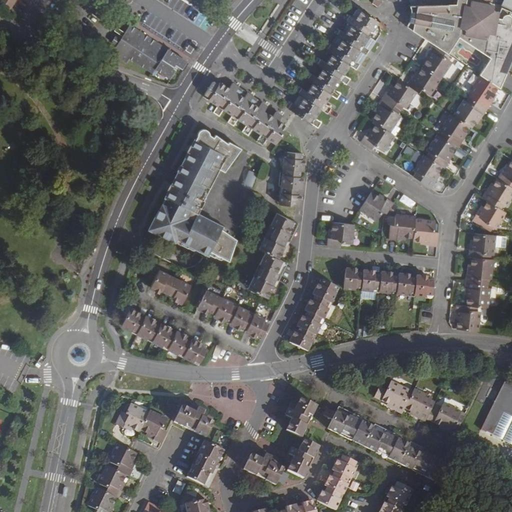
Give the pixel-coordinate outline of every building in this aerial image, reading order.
[(18,0),(0,0),(0,6),(10,13),(18,0)] [(505,75),(507,70),(511,58),(511,26),(511,25),(511,12),(502,8),(500,13),(493,12),(495,5),(491,3),(491,0),(456,0),(455,5),(415,5),(414,13),(413,23),(412,31),(425,39),(448,54),(459,37),(492,59),(481,75),(500,88),(505,75)] [(511,0),(505,0),(502,8),(511,12),(511,0)] [(293,102),(288,109),(320,130),(323,125),(318,121),(323,114),(328,117),(332,111),(327,108),(333,99),(338,102),(342,97),(337,93),(343,84),(348,88),(352,81),(347,78),(353,69),(358,73),(362,66),(367,59),(371,53),(377,44),(381,37),(380,37),(383,33),(376,20),(360,9),(356,7),(351,15),(347,20),(351,23),(343,34),(339,32),(336,37),(329,48),(326,52),(330,55),(324,64),(320,61),(316,67),(320,70),(316,76),(312,73),(307,80),(312,83),(306,91),(302,88),(297,95),(302,98),(297,105),(293,102)] [(163,55),(127,31),(109,58),(122,67),(125,64),(148,79),(151,75),(166,86),(172,77),(170,75),(172,72),(174,74),(179,66),(163,55)] [(435,47),(421,67),(442,80),(454,63),(446,57),(447,55),(435,47)] [(442,80),(421,67),(408,86),(419,93),(421,90),(431,97),(442,80)] [(500,88),(481,75),(469,93),(472,95),(470,98),(489,111),(499,96),(496,94),(500,88)] [(408,86),(398,79),(397,79),(383,99),(400,110),(402,107),(407,111),(419,93),(408,86)] [(214,84),(211,82),(204,95),(206,96),(208,98),(217,86),(214,84)] [(257,142),(262,145),(266,139),(275,145),(276,143),(279,144),(287,131),(277,125),(278,123),(282,117),(276,113),(271,121),(263,115),(268,107),(239,88),(231,83),(227,89),(226,91),(217,86),(208,98),(207,101),(216,107),(212,113),(218,117),(222,111),(231,117),(227,123),(233,126),(237,121),(245,126),(241,132),(247,136),(251,130),(260,136),(257,142)] [(489,111),(470,98),(468,101),(465,99),(453,116),(470,127),(473,129),(477,122),(480,125),(489,111)] [(400,110),(383,99),(371,117),(373,118),(371,121),(377,124),(391,134),(403,118),(397,114),(400,110)] [(470,127),(453,116),(450,114),(436,134),(456,147),(459,149),(469,135),(466,133),(470,127)] [(396,138),(391,134),(377,124),(372,132),(369,130),(360,142),(373,150),(375,148),(385,154),(396,138)] [(199,130),(199,131),(198,132),(198,133),(197,134),(197,135),(195,139),(190,147),(195,149),(192,155),(187,153),(174,178),(170,185),(175,188),(172,194),(167,192),(164,198),(165,198),(159,210),(158,209),(147,230),(199,256),(202,257),(203,258),(204,258),(205,257),(206,255),(216,261),(217,261),(218,260),(219,260),(220,259),(228,263),(235,242),(232,239),(225,234),(227,231),(195,214),(192,212),(196,206),(199,208),(203,202),(202,201),(218,170),(220,171),(224,164),(228,166),(240,148),(228,142),(226,144),(215,135),(212,138),(208,134),(208,133),(207,132),(206,131),(206,130),(205,130),(204,129),(203,129),(202,129),(201,129),(200,130),(199,130)] [(436,134),(423,154),(443,167),(446,169),(455,155),(453,153),(456,147),(436,134)] [(304,154),(301,154),(286,153),(285,159),(282,158),(281,170),(284,170),(299,172),(300,166),(303,166),(304,154)] [(415,173),(413,177),(432,190),(441,176),(439,174),(443,167),(423,154),(412,171),(415,173)] [(511,182),(511,159),(508,157),(495,178),(508,186),(511,182)] [(248,170),(241,186),(251,190),(257,174),(248,170)] [(302,172),(299,172),(284,170),(284,176),(281,176),(280,187),(283,188),(298,189),(298,183),(301,183),(302,172)] [(496,206),(508,186),(495,178),(492,184),(488,182),(479,196),(483,198),(496,206)] [(301,189),(298,189),(283,188),(282,194),(279,194),(277,205),(281,205),(296,207),(297,200),(300,201),(301,189)] [(372,190),(358,211),(376,223),(383,213),(386,215),(394,204),(372,190)] [(487,229),(500,209),(496,206),(483,198),(470,219),(487,229)] [(280,245),(292,221),(279,214),(276,213),(257,249),(265,253),(247,288),(267,299),(274,286),(271,285),(283,261),(277,258),(282,247),(280,245)] [(388,239),(413,242),(416,219),(416,216),(395,214),(394,226),(390,225),(388,239)] [(430,248),(437,249),(438,233),(433,232),(435,221),(416,219),(413,242),(419,242),(419,244),(430,246),(430,248)] [(298,224),(292,221),(280,245),(282,247),(286,248),(298,224)] [(355,225),(350,224),(332,222),(331,231),(328,231),(326,246),(341,248),(341,243),(352,245),(355,225)] [(493,259),(496,236),(473,234),(470,257),(493,259)] [(468,282),(490,284),(493,259),(470,257),(468,282)] [(274,286),(275,288),(288,263),(283,261),(271,285),(274,286)] [(162,292),(167,295),(175,277),(159,269),(149,290),(160,296),(162,292)] [(343,287),(342,293),(361,294),(363,272),(345,270),(343,287)] [(363,272),(361,294),(378,296),(381,274),(363,272)] [(381,274),(378,296),(396,298),(398,275),(381,274)] [(398,275),(396,298),(414,300),(416,277),(398,275)] [(175,277),(167,295),(172,297),(170,300),(182,306),(192,285),(175,277)] [(425,297),(431,298),(433,282),(427,281),(428,279),(416,277),(414,300),(425,301),(425,297)] [(330,303),(333,305),(339,294),(336,292),(338,288),(337,287),(322,280),(320,284),(317,283),(312,294),(314,295),(330,303)] [(478,308),(487,308),(490,284),(468,282),(464,306),(478,308)] [(210,313),(214,315),(223,297),(206,289),(195,310),(208,316),(210,313)] [(322,319),(325,320),(330,310),(327,308),(330,303),(314,295),(312,300),(310,299),(304,310),(306,311),(322,319)] [(214,315),(213,318),(224,323),(225,320),(230,322),(239,304),(223,297),(214,315)] [(230,322),(228,325),(239,331),(241,328),(246,330),(255,312),(239,304),(230,322)] [(455,329),(479,331),(481,313),(477,312),(478,308),(464,306),(458,306),(456,319),(455,329)] [(189,362),(200,363),(206,350),(201,347),(203,343),(130,307),(120,327),(189,362)] [(298,327),(314,335),(317,336),(322,326),(319,325),(322,319),(306,311),(304,316),(301,315),(295,326),(298,327)] [(258,335),(262,337),(268,324),(264,322),(266,317),(255,312),(246,330),(244,333),(256,339),(258,335)] [(287,342),(308,353),(314,342),(311,340),(314,335),(298,327),(296,332),(293,331),(287,342)] [(511,382),(504,382),(502,385),(481,429),(511,444),(511,382)] [(387,406),(386,408),(400,416),(403,410),(410,396),(406,394),(407,391),(391,383),(387,392),(378,388),(373,399),(387,406)] [(413,389),(410,396),(403,410),(410,413),(408,417),(423,424),(425,421),(432,406),(434,402),(430,400),(431,397),(413,389)] [(300,438),(316,406),(299,398),(292,411),(288,409),(285,416),(291,419),(285,430),(297,436),(300,438)] [(443,406),(434,402),(432,406),(440,411),(443,406)] [(140,430),(149,413),(131,404),(125,414),(121,413),(114,426),(121,430),(122,429),(124,426),(132,430),(138,433),(140,430)] [(440,411),(432,406),(425,421),(438,428),(436,430),(452,437),(463,415),(443,405),(443,406),(440,411)] [(423,475),(433,480),(434,479),(444,460),(409,444),(410,442),(398,436),(381,427),(379,430),(373,426),(374,424),(361,418),(338,406),(335,412),(331,419),(327,428),(338,434),(341,427),(352,433),(349,439),(375,452),(378,446),(388,451),(385,457),(410,469),(413,462),(424,468),(421,474),(423,475)] [(180,407),(173,422),(205,438),(212,422),(200,417),(203,411),(197,408),(194,414),(180,407)] [(331,419),(335,412),(327,408),(323,415),(331,419)] [(166,418),(150,410),(149,413),(140,430),(148,434),(155,437),(154,440),(153,441),(159,444),(166,431),(161,429),(166,418)] [(341,427),(338,434),(349,439),(352,433),(341,427)] [(293,456),(287,469),(302,477),(318,446),(303,439),(302,438),(297,449),(292,446),(288,454),(293,456)] [(186,478),(203,486),(212,467),(213,467),(215,462),(218,463),(223,451),(213,446),(203,441),(186,478)] [(130,450),(116,444),(108,459),(118,463),(115,469),(126,475),(129,476),(133,469),(132,468),(129,467),(133,459),(136,453),(130,450)] [(378,446),(375,452),(385,457),(388,451),(378,446)] [(272,455),(264,451),(262,456),(251,451),(242,469),(275,485),(276,482),(279,484),(282,482),(284,483),(288,475),(281,471),(283,469),(269,462),(269,460),(272,455)] [(315,500),(319,502),(335,510),(339,502),(337,501),(340,494),(343,495),(346,487),(345,485),(347,479),(350,481),(356,470),(353,468),(355,463),(340,455),(337,460),(335,459),(330,470),(332,471),(329,477),(327,476),(322,485),(324,487),(321,492),(319,491),(315,500)] [(284,467),(269,460),(269,462),(283,469),(284,467)] [(434,481),(444,460),(434,479),(433,480),(434,481)] [(410,469),(421,474),(424,468),(413,462),(410,469)] [(115,469),(106,465),(97,482),(106,487),(103,492),(115,498),(118,499),(122,491),(121,491),(119,490),(123,481),(126,475),(115,469)] [(212,467),(203,486),(208,488),(217,469),(213,467),(212,467)] [(178,481),(173,492),(180,495),(185,485),(178,481)] [(409,495),(412,490),(396,482),(393,488),(391,486),(386,496),(389,498),(386,503),(383,502),(378,511),(404,511),(405,511),(402,510),(405,505),(408,506),(412,496),(409,495)] [(103,492),(95,488),(87,504),(96,508),(94,511),(108,511),(112,504),(115,498),(103,492)] [(207,511),(205,500),(183,505),(185,511),(207,511)] [(315,511),(314,503),(313,500),(302,502),(303,505),(296,506),(296,503),(285,506),(287,511),(281,511),(315,511)] [(159,511),(160,509),(147,503),(143,511),(144,511),(145,511),(159,511)]
